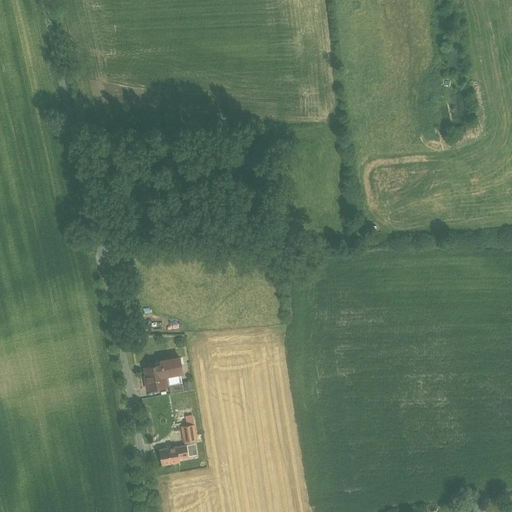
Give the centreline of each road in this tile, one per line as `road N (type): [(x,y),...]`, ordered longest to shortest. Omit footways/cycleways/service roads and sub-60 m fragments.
road 1 (residential): [(43,0),(150,511)]
road 2 (track): [(100,254),(292,245)]
